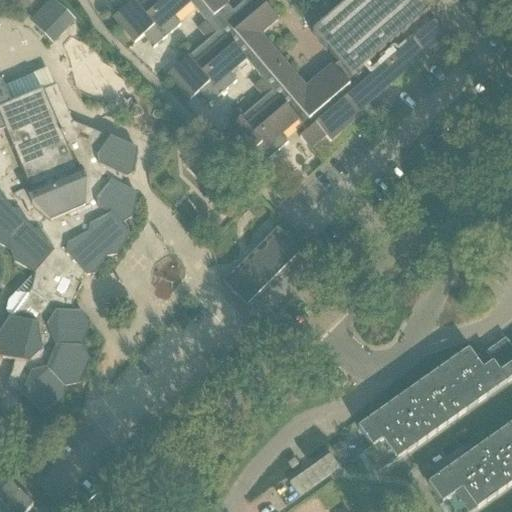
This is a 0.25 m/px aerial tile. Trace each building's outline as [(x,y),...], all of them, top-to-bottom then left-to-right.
[(135,0),(113,19),(134,44),(142,37),(153,50),(181,26),(173,18),(189,4),(205,23),(198,30),(208,42),(168,76),(190,101),(198,94),(208,107),(236,83),(229,75),(245,61),(262,81),(254,87),(264,99),(220,137),(242,162),(250,155),(260,168),(288,144),(281,135),(297,122),(306,133),(299,139),(309,150),(324,137),(329,143),(360,117),(358,114),(424,57),(427,60),(448,42),(433,25),(432,26),(425,17),(429,13),(417,0),(135,0)] [(57,7),(36,29),(52,45),(74,23),(57,7)] [(47,66),(1,85),(10,107),(56,87),(47,66)] [(43,417),(65,407),(67,391),(83,388),(91,365),(82,352),(90,330),(80,316),(71,316),(71,307),(73,307),(82,289),(78,281),(83,276),(86,278),(94,277),(106,258),(108,259),(116,257),(129,237),(119,226),(130,220),(136,196),(120,187),(123,178),(126,179),(132,175),(136,151),(72,125),(56,87),(10,107),(1,85),(0,85),(0,245),(13,253),(12,254),(14,262),(35,274),(8,303),(6,312),(11,320),(0,334),(0,354),(2,359),(14,362),(13,370),(12,370),(11,371),(12,372),(5,389),(22,396),(43,417)] [(131,111),(129,116),(133,120),(139,117),(137,112),(131,111)] [(282,190),(275,196),(280,202),(287,196),(282,190)] [(223,283),(222,284),(246,309),(247,308),(245,306),(300,253),(279,231),(224,284),(223,283)] [(182,317),(175,324),(181,330),(188,323),(182,317)] [(468,352),(357,430),(385,470),(511,380),(511,426),(427,486),(445,511),(474,511),(511,485),(511,511),(511,350),(505,341),(485,355),(492,365),(482,372),(468,352)] [(293,479),(301,494),(345,473),(337,457),(293,479)] [(0,494),(0,511),(28,511),(33,508),(11,485),(19,477),(4,463),(0,459),(0,478),(8,487),(0,494)]
